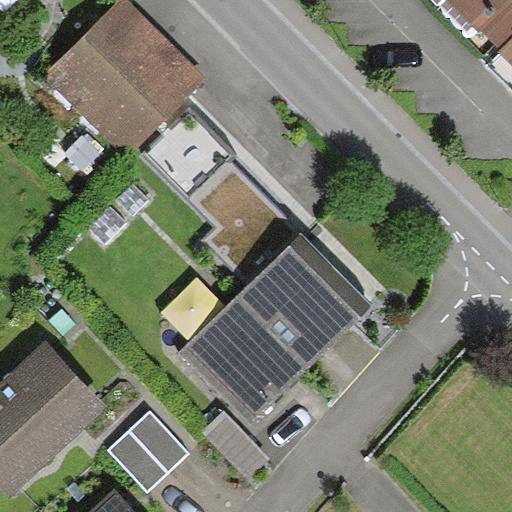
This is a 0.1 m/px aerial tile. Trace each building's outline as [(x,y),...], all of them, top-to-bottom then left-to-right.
[(129,0),(53,74),(130,154),(214,72),(144,0),(129,0)] [(511,0),(425,0),(511,86),(511,0)] [(205,242),(242,276),(291,223),(255,189),(205,242)] [(303,234),(184,350),(258,426),(377,309),(303,234)] [(52,337),(0,386),(0,468),(20,490),(113,402),(52,337)] [(157,406),(115,446),(155,488),(197,448),(157,406)] [(247,474),(269,460),(238,410),(216,424),(247,474)] [(141,511),(119,489),(94,511),(141,511)]
